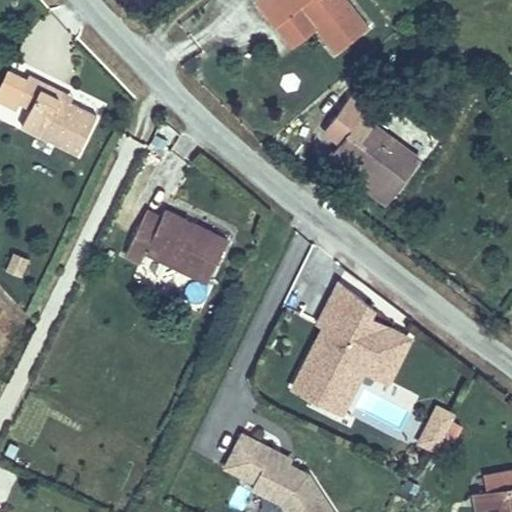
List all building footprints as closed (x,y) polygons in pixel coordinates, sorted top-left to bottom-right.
[(364,20),(346,0),(252,0),(268,18),(288,0),(291,0),(309,20),(332,46),(364,20)] [(287,39),(309,20),(291,0),(288,0),(268,18),(287,39)] [(42,84),(71,97),(75,86),(32,67),(26,78),(5,67),(0,76),(0,97),(12,102),(17,96),(31,104),(42,84)] [(330,121),(343,135),(335,145),(364,169),(393,193),(421,156),(380,121),(392,105),(361,83),(330,121)] [(96,108),(71,97),(42,84),(31,104),(22,121),(77,148),(96,108)] [(393,193),(364,169),(358,176),(387,200),(393,193)] [(141,210),(136,222),(155,232),(161,218),(141,210)] [(155,232),(136,222),(122,253),(139,261),(146,250),(207,279),(224,241),(164,213),(161,218),(155,232)] [(11,255),(7,272),(23,276),(28,259),(11,255)] [(332,271),(316,304),(325,309),(319,319),(310,336),(307,334),(302,344),(305,345),(299,357),(296,356),(286,376),(335,401),(357,359),(374,367),(377,362),(379,363),(398,325),(362,305),(366,297),(332,271)] [(310,315),(319,319),(325,309),(316,304),(310,315)] [(442,383),(431,402),(449,412),(460,393),(442,383)] [(449,412),(431,402),(422,418),(440,428),(449,412)] [(266,437),(234,422),(217,456),(247,471),(245,476),(274,491),(287,511),(301,511),(324,497),(301,462),(282,453),(263,442),(266,437)] [(263,442),(282,453),(285,447),(266,437),(263,442)] [(511,511),(511,465),(485,473),(488,489),(473,492),(477,511),(492,511),(494,511),(493,511),(511,511)]
